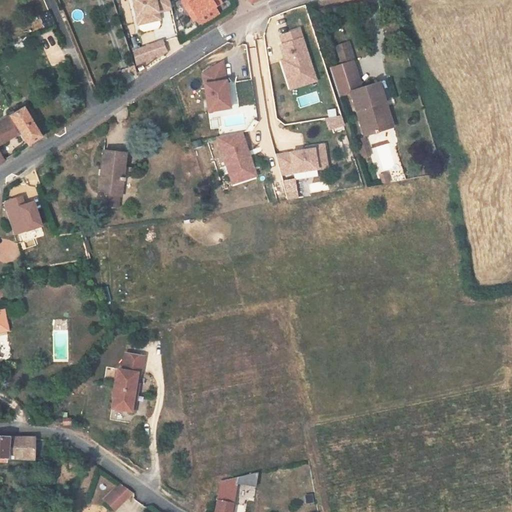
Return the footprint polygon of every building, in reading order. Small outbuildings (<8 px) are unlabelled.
[(167,0),(129,0),(138,34),(141,33),(144,43),(176,36),(167,0)] [(180,0),(190,21),(215,10),(210,0),(180,0)] [(45,27),(40,14),(32,18),(37,30),(45,27)] [(274,34),(289,90),(315,82),(300,27),(274,34)] [(135,63),(166,57),(163,41),(132,47),(135,63)] [(336,71),(347,68),(341,49),(330,52),(336,70),(336,71)] [(206,113),(230,109),(222,64),(198,68),(206,113)] [(332,102),(344,98),(355,94),(347,68),(336,71),(336,70),(323,74),(332,102)] [(357,143),(382,136),(374,110),(379,109),(373,89),(355,94),(344,98),(357,143)] [(342,126),(337,107),(324,110),(328,130),(342,126)] [(374,110),(382,136),(386,134),(379,109),(374,110)] [(0,119),(0,143),(12,136),(18,146),(31,138),(15,111),(6,116),(4,114),(1,116),(3,118),(0,119)] [(230,186),(256,178),(241,130),(215,138),(230,186)] [(324,146),(275,152),(278,177),(294,175),(294,179),(316,176),(316,169),(327,168),(324,146)] [(354,153),(352,154),(355,164),(362,162),(359,152),(354,153)] [(99,155),(98,168),(96,197),(105,198),(115,199),(118,200),(122,158),(99,155)] [(295,178),(283,179),(286,200),(297,199),(295,178)] [(372,191),(379,190),(376,181),(370,183),(372,191)] [(114,215),(115,199),(105,198),(104,214),(114,215)] [(130,422),(134,366),(116,365),(115,382),(111,382),(110,393),(109,392),(108,410),(109,410),(108,420),(130,422)] [(67,428),(64,434),(63,435),(70,439),(74,432),(67,428)] [(34,464),(35,446),(0,443),(0,466),(9,467),(9,464),(34,464)] [(251,492),(251,480),(214,487),(215,511),(232,511),(232,493),(251,492)] [(114,511),(132,494),(120,481),(102,499),(114,511)]
